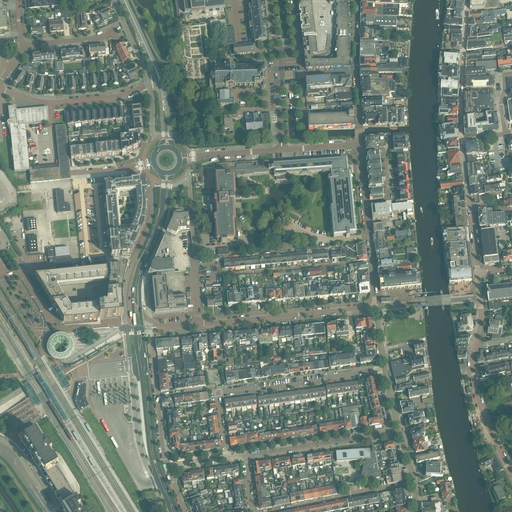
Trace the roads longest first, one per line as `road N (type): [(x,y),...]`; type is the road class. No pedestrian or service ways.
road 1 (secondary): [(139,264),(132,307),(146,433),(170,511)]
road 2 (secondary): [(176,511),(155,456),(139,313)]
road 3 (residential): [(371,262),(213,276),(212,264),(193,266)]
road 4 (residential): [(197,324),(374,308)]
road 5 (residential): [(217,393),(384,368)]
road 6 (residential): [(157,82),(116,97),(50,103),(0,87)]
road 7 (residential): [(245,456),(399,432)]
road 8 (unclassified): [(281,150),(269,0)]
road 9 (residential): [(270,511),(413,484)]
